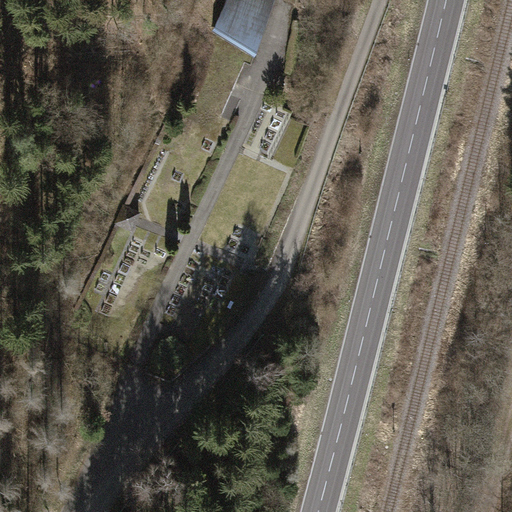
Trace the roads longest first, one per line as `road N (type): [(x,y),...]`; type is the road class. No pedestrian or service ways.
road 1 (unclassified): [(384,0),(263,329),(117,511)]
road 2 (primary): [(449,0),(321,511)]
